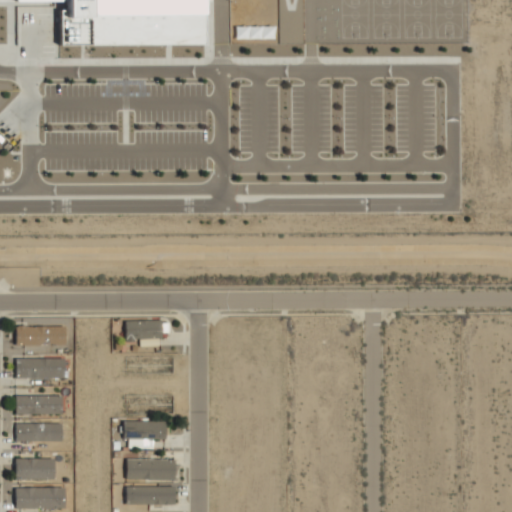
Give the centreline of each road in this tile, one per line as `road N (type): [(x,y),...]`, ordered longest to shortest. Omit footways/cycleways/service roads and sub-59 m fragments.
road 1 (residential): [(0,302),(511,299)]
road 2 (residential): [(371,511),(370,300)]
road 3 (residential): [(197,511),(197,301)]
